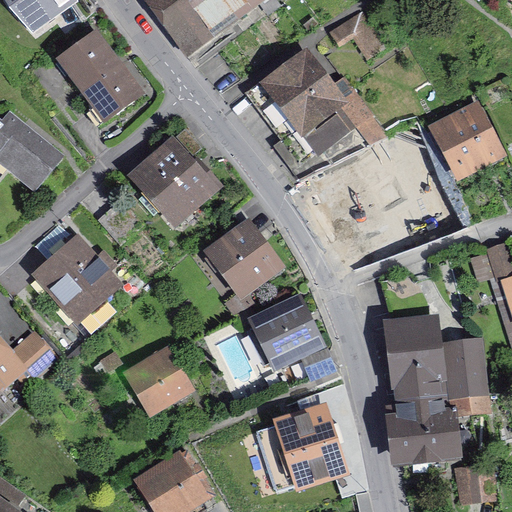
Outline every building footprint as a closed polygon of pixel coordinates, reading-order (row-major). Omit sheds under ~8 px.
[(74,0),(3,0),(29,36),(76,3),(74,0)] [(268,0),(141,0),(187,61),(268,0)] [(389,51),(363,11),(329,34),(340,51),(353,42),(368,64),(389,51)] [(310,34),(321,26),(314,18),(303,26),(310,34)] [(77,94),(119,62),(96,32),(54,64),(77,94)] [(299,181),(388,135),(355,92),(345,100),(307,50),(249,95),(284,140),(274,148),(299,181)] [(145,95),(119,62),(77,94),(102,127),(145,95)] [(458,184),(509,156),(479,101),(428,129),(458,184)] [(65,156),(10,112),(2,122),(0,120),(0,167),(35,194),(65,156)] [(175,233),(221,191),(172,138),(126,179),(175,233)] [(336,248),(388,220),(358,165),(306,193),(336,248)] [(240,305),(286,269),(247,219),(201,255),(240,305)] [(77,329),(125,286),(113,272),(119,267),(106,252),(99,258),(78,234),(30,277),(77,329)] [(480,283),(490,280),(502,276),(503,279),(511,276),(511,255),(508,243),(487,250),(488,254),(472,259),(480,283)] [(394,320),(431,316),(423,286),(411,274),(383,283),(394,320)] [(511,276),(503,279),(502,276),(490,280),(511,345),(511,276)] [(340,371),(300,294),(246,322),(275,376),(300,363),(311,385),(340,371)] [(394,408),(490,396),(483,338),(442,343),(438,315),(431,316),(394,320),(383,322),(394,408)] [(0,400),(17,384),(27,395),(61,362),(33,333),(10,355),(0,344),(0,400)] [(150,422),(195,393),(167,348),(121,377),(150,422)] [(108,374),(124,364),(116,353),(101,362),(108,374)] [(355,448),(332,392),(273,415),(284,442),(289,440),(301,470),(355,448)] [(490,396),(394,408),(395,417),(385,418),(391,471),(462,462),(457,421),(492,417),(490,396)] [(151,511),(190,511),(216,495),(187,450),(134,484),(151,511)] [(496,479),(494,463),(455,468),(460,507),(496,502),(494,480),(496,479)] [(0,490),(21,505),(28,496),(0,476),(0,490)] [(0,511),(18,511),(0,499),(0,511)]
